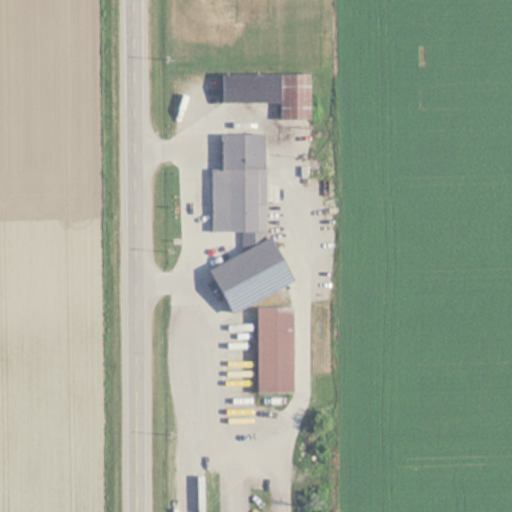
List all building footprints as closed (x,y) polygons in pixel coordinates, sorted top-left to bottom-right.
[(238,0),(238,22),(266,22),(266,0),(238,0)] [(275,118),(304,118),(304,74),(217,75),(217,103),(275,103),(275,118)] [(261,134),(216,134),(217,170),(208,170),(209,232),(239,232),(239,243),(254,243),(254,235),(262,235),(261,134)] [(288,283),(267,238),(202,269),(224,314),(288,283)] [(290,393),(290,307),(252,307),(252,393),(290,393)]
